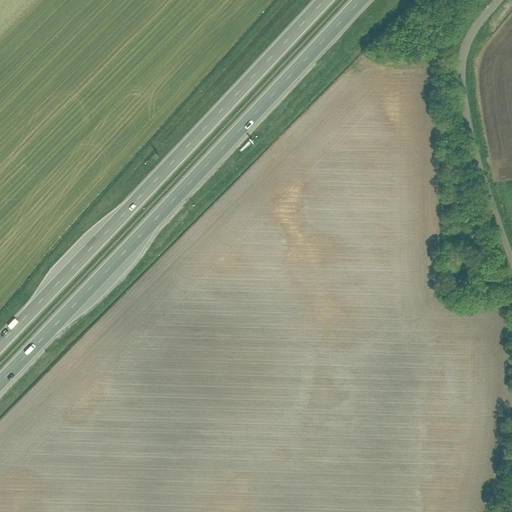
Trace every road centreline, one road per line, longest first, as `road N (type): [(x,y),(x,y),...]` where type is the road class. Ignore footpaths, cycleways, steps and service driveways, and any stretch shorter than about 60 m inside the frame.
road 1 (trunk): [(0,382),(360,0)]
road 2 (trunk): [(324,0),(0,343)]
road 3 (unclassified): [(511,261),(473,149),(461,69),(466,40),(498,0)]
